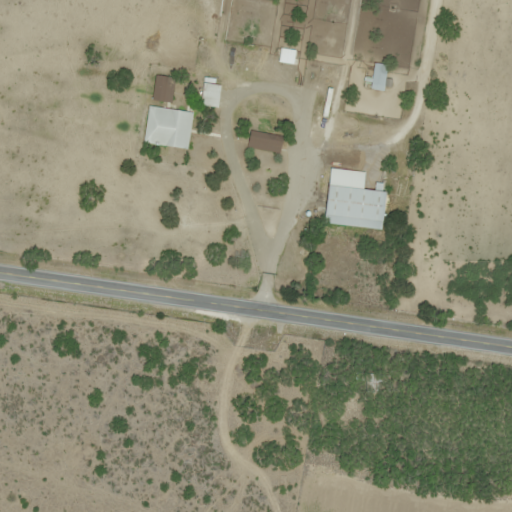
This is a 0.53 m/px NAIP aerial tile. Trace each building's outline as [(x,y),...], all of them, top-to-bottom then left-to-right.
[(385,63),(372,62),(370,88),(382,89),(385,63)] [(172,76),(153,74),(151,99),(170,101),(172,76)] [(216,106),(219,81),(202,79),(199,104),(216,106)] [(190,111),(146,105),(141,141),(185,147),(190,111)] [(246,148),(281,150),(282,133),(247,131),(246,148)] [(381,228),(385,190),(362,188),(363,170),(328,167),(323,222),(381,228)] [(374,392),(375,374),(357,373),(357,379),(364,380),(363,391),(374,392)]
